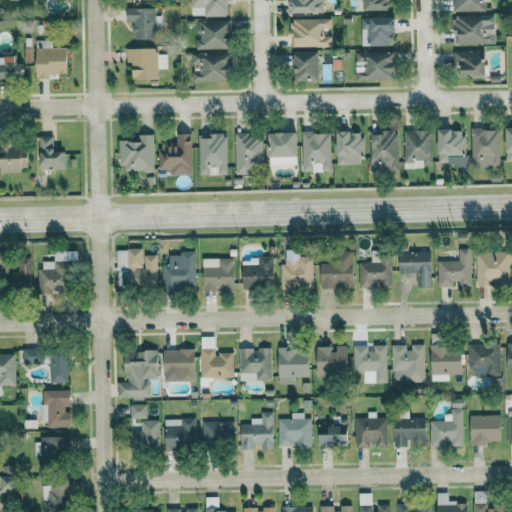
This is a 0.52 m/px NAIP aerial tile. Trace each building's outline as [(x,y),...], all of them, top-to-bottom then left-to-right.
[(190,0),(190,16),(228,17),(227,0),(190,0)] [(322,0),(290,0),(291,13),(323,13),(322,0)] [(452,0),(453,12),(489,11),(488,0),(452,0)] [(126,9),(126,22),(132,22),(132,39),(154,39),(154,8),(126,9)] [(495,44),(494,15),(453,16),(454,44),(495,44)] [(394,46),(395,18),(361,18),(361,34),(361,46),(394,46)] [(329,47),(329,37),(324,37),(324,28),(331,28),(330,19),(290,20),(291,48),(329,47)] [(195,49),(229,49),(229,22),(199,21),(198,40),(196,40),(195,49)] [(52,40),(36,41),(36,79),(59,78),(59,74),(67,74),(67,48),(52,48),(52,40)] [(126,49),(126,63),(132,63),(132,80),(158,79),(157,69),(167,69),(166,55),(157,55),(157,48),(126,49)] [(485,77),(485,50),(453,51),(453,65),(461,64),(462,77),(485,77)] [(295,53),(296,81),(320,81),(319,52),(295,53)] [(395,80),(394,52),(355,53),(356,81),(395,80)] [(192,82),(228,81),(227,53),(191,54),(192,68),(192,82)] [(0,79),(24,80),(24,63),(15,63),(15,57),(0,56),(0,79)] [(499,129),(471,130),(472,168),(500,167),(499,129)] [(439,130),(438,164),(460,164),(460,170),(465,170),(466,130),(439,130)] [(362,132),(337,132),(337,165),(363,165),(362,132)] [(370,132),(371,172),(399,172),(398,132),(370,132)] [(234,175),(254,175),(254,164),(262,165),(263,137),(249,137),(249,133),(235,133),(234,175)] [(269,166),(298,165),(297,133),(268,134),(269,166)] [(331,133),(302,133),(302,172),(331,172),(331,133)] [(191,134),(176,134),(176,142),(158,143),(159,170),(170,170),(170,176),(192,175),(191,134)] [(198,134),(199,175),(226,175),(226,134),(198,134)] [(153,135),(138,135),(138,141),(119,141),(119,171),(154,170),(153,135)] [(65,170),(64,152),(54,152),(53,136),(39,136),(40,171),(65,170)] [(0,170),(27,171),(28,146),(0,145),(0,170)] [(116,268),(128,267),(128,286),(157,285),(157,255),(143,255),(142,249),(115,250),(116,268)] [(470,249),(437,250),(438,287),(456,286),(471,286),(470,249)] [(281,289),(313,288),(312,257),(299,258),(299,250),(285,250),(286,263),(280,263),(281,289)] [(161,264),(162,288),(195,287),(194,251),(179,252),(179,255),(168,255),(169,264),(161,264)] [(359,288),(392,288),(391,257),(381,257),(381,251),(371,251),(371,262),(359,263),(359,288)] [(476,286),(509,286),(510,252),(476,251),(476,286)] [(321,289),(354,288),(353,252),(336,252),(337,263),(320,263),(321,289)] [(399,273),(416,273),(417,287),(431,287),(431,252),(399,252),(399,273)] [(30,258),(18,259),(18,272),(8,273),(7,254),(0,253),(0,273),(1,289),(32,287),(30,258)] [(202,291),(234,291),(234,259),(203,258),(202,291)] [(242,288),(273,287),(273,258),(242,258),(242,288)] [(39,261),(39,294),(65,293),(64,269),(54,269),(54,261),(39,261)] [(500,344),(469,345),(469,377),(500,376),(500,344)] [(386,383),(386,345),(370,345),(370,346),(352,346),(353,372),(363,371),(363,383),(386,383)] [(390,347),(391,381),(424,381),(423,345),(411,345),(411,347),(390,347)] [(462,374),(461,354),(448,354),(448,345),(430,346),(431,381),(448,381),(447,375),(462,374)] [(316,347),(317,376),(348,375),(347,346),(333,346),(333,347),(316,347)] [(214,348),(200,349),(201,378),(233,377),(232,353),(214,353),(214,348)] [(309,377),(308,348),(277,349),(278,385),(294,384),(294,377),(309,377)] [(22,349),(23,364),(43,364),(43,349),(22,349)] [(271,349),(238,349),(239,382),(272,381),(271,349)] [(164,382),(195,381),(194,350),(164,350),(164,382)] [(158,380),(157,351),(124,352),(125,383),(117,383),(117,398),(150,398),(149,380),(158,380)] [(0,353),(0,386),(16,386),(15,354),(0,353)] [(50,383),(68,383),(67,354),(49,355),(50,383)] [(69,390),(42,390),(42,420),(47,420),(47,428),(70,427),(69,390)] [(430,447),(448,447),(448,446),(464,446),(463,399),(451,399),(451,414),(444,415),(444,421),(429,421),(430,447)] [(146,419),(146,405),(129,405),(130,419),(146,419)] [(273,448),(273,412),(260,412),(261,418),(250,419),(250,425),(240,425),(241,451),(254,451),(254,448),(273,448)] [(354,418),(355,448),(372,448),(387,448),(386,417),(376,418),(376,412),(367,412),(367,418),(354,418)] [(277,419),(278,446),(294,446),(294,449),(311,449),(310,419),(303,419),(303,413),(290,413),(290,419),(277,419)] [(470,444),(501,443),(500,415),(469,416),(470,444)] [(425,443),(426,419),(394,418),(393,447),(407,448),(407,442),(425,443)] [(164,419),(165,450),(196,449),(195,419),(164,419)] [(159,420),(140,420),(140,431),(129,431),(129,448),(159,448),(159,420)] [(202,421),(202,444),(233,445),(234,422),(202,421)] [(318,446),(348,447),(349,425),(319,424),(318,446)] [(70,438),(41,437),(40,463),(64,464),(65,452),(69,452),(70,438)] [(0,479),(0,494),(14,493),(14,476),(0,476),(0,479)] [(65,486),(45,485),(44,507),(64,508),(65,486)] [(435,511),(467,511),(468,503),(447,502),(447,493),(436,493),(435,511)] [(359,494),(358,511),(389,511),(390,504),(373,504),(373,495),(359,494)] [(472,511),(506,511),(506,504),(490,504),(490,503),(472,503),(472,511)]
